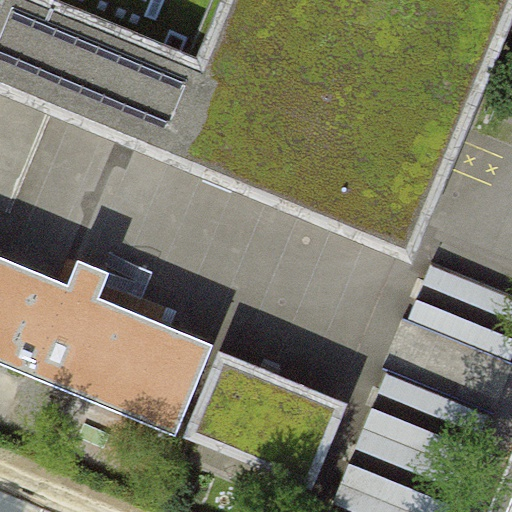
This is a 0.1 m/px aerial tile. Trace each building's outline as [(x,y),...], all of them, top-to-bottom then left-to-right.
[(0,0),(0,31),(12,0),(0,0)] [(511,63),(511,0),(234,0),(213,53),(84,0),(12,0),(0,31),(0,81),(432,258),(511,63)] [(84,0),(213,53),(234,0),(84,0)] [(362,397),(230,342),(195,428),(326,483),(362,397)] [(340,498),(374,511),(430,511),(463,434),(380,400),(340,498)]
